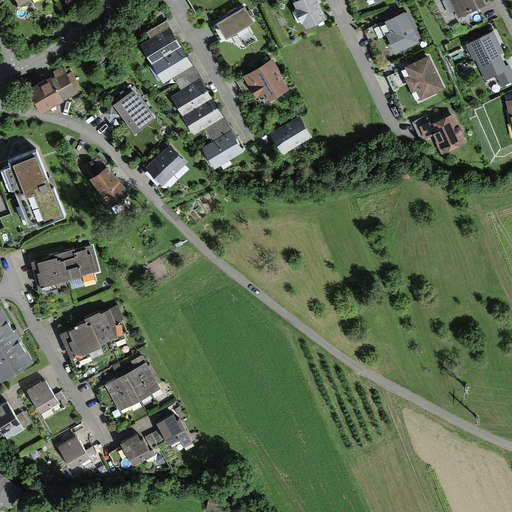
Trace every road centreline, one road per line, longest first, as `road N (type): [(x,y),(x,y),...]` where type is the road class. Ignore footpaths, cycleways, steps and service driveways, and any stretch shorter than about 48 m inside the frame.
road 1 (residential): [(511,443),(483,436),(376,379),(295,323),(217,261),(119,158),(77,126),(0,103)]
road 2 (residential): [(105,448),(10,286)]
road 3 (residential): [(167,0),(249,138)]
road 4 (residential): [(332,0),(397,132)]
road 5 (residential): [(15,70),(115,0)]
